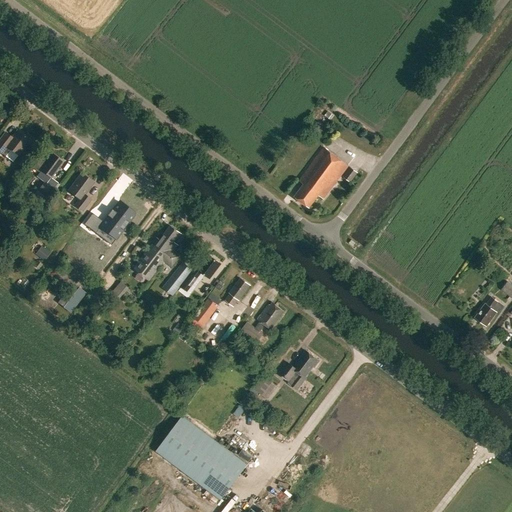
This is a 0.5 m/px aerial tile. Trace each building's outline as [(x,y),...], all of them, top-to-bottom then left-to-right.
[(0,138),(0,152),(1,153),(4,155),(5,155),(13,161),(17,155),(29,139),(17,130),(11,137),(5,132),(0,138)] [(318,195),(323,199),(348,166),(324,147),(298,180),(304,184),(294,196),(309,207),(318,195)] [(40,169),(51,177),(63,161),(51,153),(45,161),(39,156),(31,166),(38,171),(40,169)] [(344,178),(350,182),(357,172),(352,168),(344,178)] [(74,205),(82,211),(90,199),(84,194),(93,182),(81,173),(67,190),(79,198),(74,205)] [(34,194),(41,199),(44,195),(46,197),(53,189),(43,182),(34,194)] [(83,224),(95,233),(100,226),(116,238),(122,230),(124,231),(130,224),(128,222),(134,214),(118,202),(112,210),(111,209),(106,215),(108,216),(105,219),(103,222),(92,213),(83,224)] [(180,233),(170,226),(160,240),(157,237),(133,268),(149,280),(164,261),(171,266),(180,255),(173,250),(177,245),(174,242),(180,233)] [(36,255),(44,261),(50,253),(42,247),(36,255)] [(209,278),(220,264),(210,256),(199,270),(195,267),(183,282),(191,287),(202,273),(209,278)] [(33,266),(39,269),(42,264),(37,260),(33,266)] [(172,295),(186,278),(177,270),(169,280),(171,282),(165,289),(172,295)] [(226,300),(231,304),(236,298),(239,300),(250,285),(240,278),(229,293),(230,293),(226,300)] [(216,287),(221,291),(224,286),(223,285),(225,282),(222,280),(216,287)] [(511,284),(507,281),(501,290),(511,298),(511,284)] [(123,293),(127,288),(120,282),(116,287),(123,293)] [(79,288),(63,307),(70,313),(86,293),(79,288)] [(199,310),(209,318),(221,302),(211,294),(199,310)] [(475,317),(486,325),(495,313),(498,314),(504,306),(491,296),(485,303),(486,304),(475,317)] [(268,306),(258,320),(260,322),(255,329),(247,323),(242,330),(257,341),(262,334),(259,332),(265,324),(270,329),(283,312),(272,303),(270,307),(268,306)] [(230,347),(237,352),(241,347),(234,342),(230,347)] [(235,352),(231,349),(224,359),(228,362),(235,352)] [(278,373),(289,382),(288,383),(297,390),(305,378),(304,377),(313,366),(314,367),(318,360),(305,351),(293,367),(287,362),(278,373)] [(253,389),(261,395),(271,382),(263,376),(253,389)] [(242,415),(252,396),(246,393),(236,411),(242,415)] [(156,452),(220,500),(247,464),(183,416),(156,452)]
